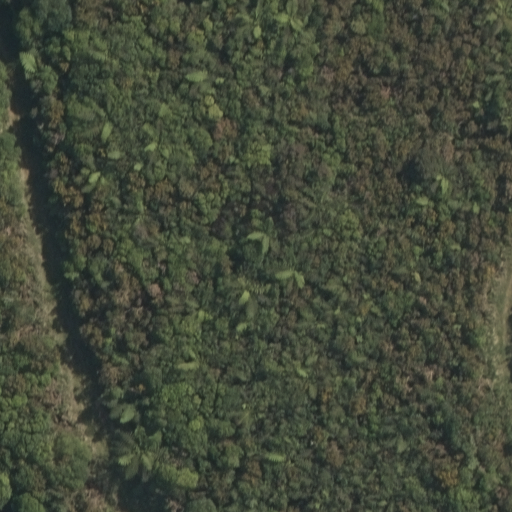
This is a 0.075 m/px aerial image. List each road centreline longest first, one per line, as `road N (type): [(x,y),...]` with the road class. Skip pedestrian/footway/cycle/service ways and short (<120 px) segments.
road 1 (track): [(0,84),(95,388),(102,455),(151,511)]
road 2 (track): [(511,424),(492,344),(511,249)]
